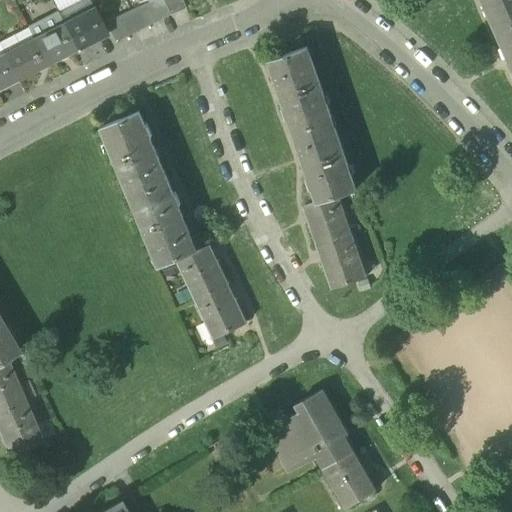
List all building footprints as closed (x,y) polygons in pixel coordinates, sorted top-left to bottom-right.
[(51,0),(58,13),(81,0),(51,0)] [(58,13),(63,23),(93,8),(89,0),(81,0),(58,13)] [(159,20),(170,14),(163,0),(148,0),(149,0),(149,1),(159,20)] [(182,0),(163,0),(170,14),(186,9),(182,0)] [(511,0),(485,0),(511,60),(511,0)] [(148,26),(159,20),(149,1),(138,7),(148,26)] [(137,31),(148,26),(138,7),(127,12),(137,31)] [(102,24),(93,8),(63,23),(76,49),(106,34),(102,24)] [(126,37),(137,31),(127,12),(116,17),(126,37)] [(28,28),(33,39),(63,23),(58,13),(28,28)] [(115,42),(126,37),(116,17),(105,22),(115,42)] [(63,23),(33,39),(46,64),(76,49),(63,23)] [(28,28),(0,42),(0,47),(4,54),(16,48),(33,39),(28,28)] [(18,52),(6,58),(16,79),(46,64),(33,39),(16,48),(18,52)] [(314,188),(319,202),(338,195),(357,189),(308,47),(270,60),(286,106),(283,107),(287,118),(290,118),(310,176),(307,177),(311,188),(314,188)] [(16,48),(4,54),(6,58),(18,52),(16,48)] [(0,87),(16,79),(6,58),(4,54),(0,55),(0,87)] [(160,266),(178,258),(197,250),(178,205),(181,204),(176,193),(174,194),(150,136),(153,135),(148,124),(145,125),(139,111),(103,127),(160,266)] [(366,276),(338,195),(319,202),(304,207),(305,208),(306,207),(312,205),(318,221),(312,223),(310,224),(311,225),(312,224),(320,246),(318,247),(318,248),(320,248),(326,246),(331,261),(325,263),(324,264),(324,265),(326,265),(333,287),(332,287),(332,288),(368,276),(367,275),(366,276)] [(306,207),(312,223),(318,221),(312,205),(306,207)] [(211,244),(197,250),(178,258),(215,336),(214,337),(214,338),(248,322),(247,321),(246,322),(236,301),(237,300),(237,299),(235,300),(229,302),(222,287),(228,284),(229,284),(229,283),(228,283),(218,262),(219,262),(219,261),(217,261),(212,264),(204,248),(210,246),(211,245),(211,244)] [(217,261),(210,246),(204,248),(212,264),(217,261)] [(320,248),(325,263),(331,261),(326,246),(320,248)] [(235,300),(228,284),(222,287),(229,302),(235,300)] [(0,361),(6,358),(18,351),(0,321),(0,361)] [(41,440),(6,358),(0,361),(0,415),(6,429),(0,430),(0,432),(10,453),(8,454),(9,455),(42,440),(42,439),(41,440)] [(271,441),(289,473),(318,457),(324,468),(355,451),(346,436),(350,433),(324,388),(313,395),(317,402),(300,411),(290,417),(287,413),(275,421),(283,435),(271,441)] [(296,405),(300,411),(317,402),(313,395),(296,405)] [(324,468),(346,507),(377,490),(355,451),(324,468)] [(126,511),(120,500),(98,511),(126,511)]
